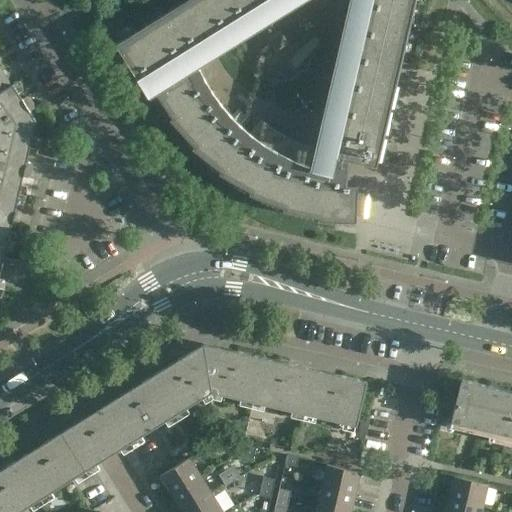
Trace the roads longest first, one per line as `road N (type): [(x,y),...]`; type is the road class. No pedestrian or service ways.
road 1 (residential): [(193,279),(39,24)]
road 2 (tertiary): [(428,327),(234,277),(193,279)]
road 3 (tertiary): [(193,279),(0,399)]
road 4 (residential): [(390,511),(418,373)]
